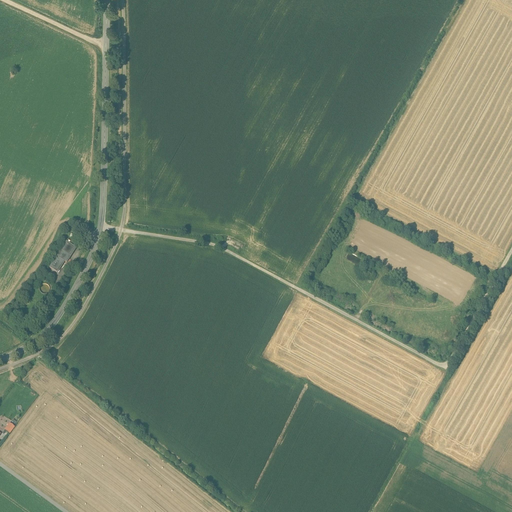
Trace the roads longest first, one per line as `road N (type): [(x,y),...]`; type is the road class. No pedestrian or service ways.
road 1 (track): [(100,226),(213,243),(444,367),(511,249)]
road 2 (tertiary): [(0,360),(55,320),(100,226),(107,0)]
